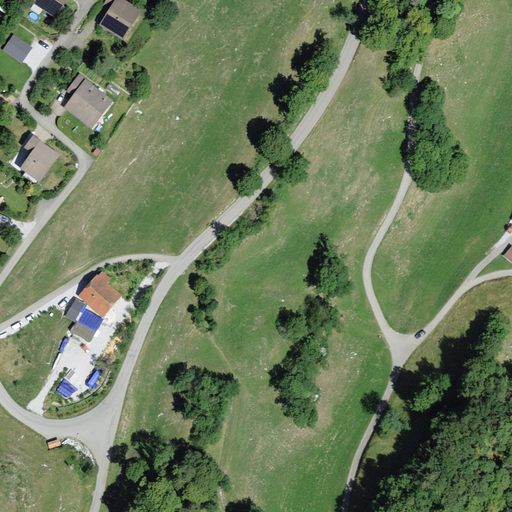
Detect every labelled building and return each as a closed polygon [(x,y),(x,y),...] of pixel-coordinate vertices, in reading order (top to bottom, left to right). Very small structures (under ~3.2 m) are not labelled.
[(32,0),(28,7),(54,22),(67,0),(32,0)] [(138,11),(118,0),(110,0),(94,30),(120,44),(138,11)] [(30,49),(13,37),(4,50),(21,62),(30,49)] [(80,79),(60,108),(91,131),(112,102),(80,79)] [(57,156),(29,138),(9,170),(38,187),(57,156)] [(511,263),(511,249),(506,246),(499,258),(511,265),(511,263)] [(98,273),(76,298),(101,320),(119,300),(103,287),(108,281),(98,273)] [(73,303),(63,317),(73,324),(83,309),(73,303)]
